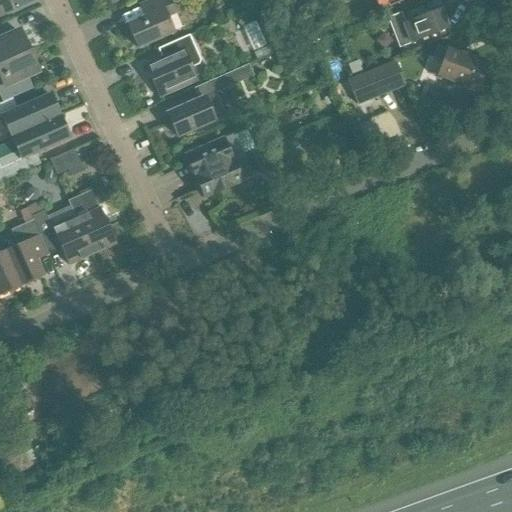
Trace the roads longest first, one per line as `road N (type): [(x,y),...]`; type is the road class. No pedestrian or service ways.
road 1 (residential): [(511,125),(169,269)]
road 2 (residential): [(169,269),(49,0)]
road 3 (residential): [(169,269),(0,342)]
